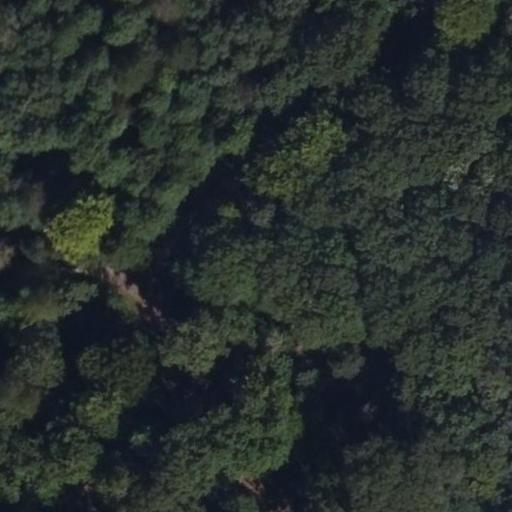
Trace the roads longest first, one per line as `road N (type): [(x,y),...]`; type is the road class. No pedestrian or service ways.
road 1 (unknown): [(0,73),(124,276)]
road 2 (unknown): [(0,382),(124,276)]
